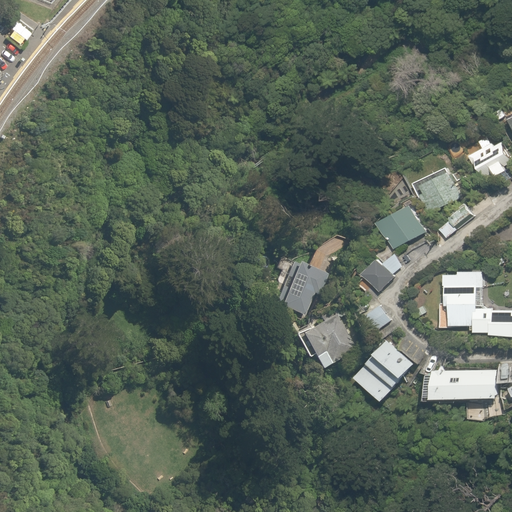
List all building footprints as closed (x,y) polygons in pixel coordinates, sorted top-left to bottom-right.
[(22,39),(25,41),(29,34),(13,23),(9,30),(11,31),(22,39)] [(511,110),(498,117),(511,148),(511,110)] [(489,138),(455,154),(463,170),(497,154),(489,138)] [(440,162),(407,182),(424,210),(457,189),(440,162)] [(402,204),(360,223),(373,252),(415,233),(402,204)] [(444,226),(461,213),(455,205),(425,229),(434,241),(448,231),(444,226)] [(511,214),(502,221),(511,239),(511,214)] [(363,273),(380,291),(395,276),(378,258),(363,273)] [(275,305),(302,316),(309,298),(316,300),(326,275),(293,261),(275,305)] [(496,332),(503,333),(503,310),(454,309),(454,289),(464,289),(465,271),(436,271),(436,274),(415,273),(415,326),(449,326),(449,332),(467,332),(467,337),(496,337),(496,332)] [(344,299),(331,312),(354,334),(367,321),(344,299)] [(331,353),(313,313),(284,326),(280,319),(262,327),(278,360),(284,358),(290,372),(331,353)] [(379,378),(392,363),(360,337),(346,354),(349,357),(332,377),(364,404),(383,381),(379,378)] [(489,369),(410,371),(411,401),(490,398),(489,369)]
